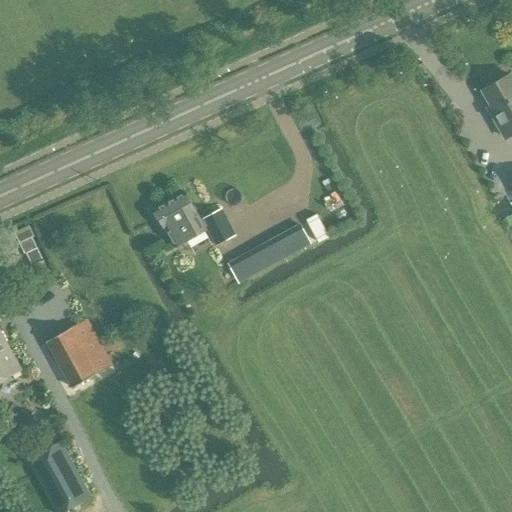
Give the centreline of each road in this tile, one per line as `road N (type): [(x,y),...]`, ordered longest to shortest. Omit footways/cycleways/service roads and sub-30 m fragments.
road 1 (primary): [(0,200),(438,0)]
road 2 (track): [(380,0),(416,32),(497,162),(511,160)]
